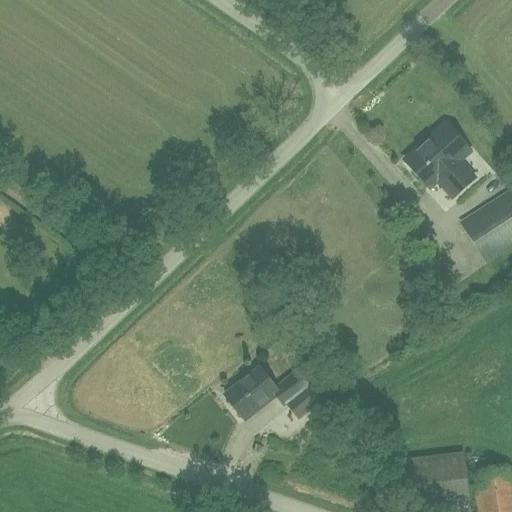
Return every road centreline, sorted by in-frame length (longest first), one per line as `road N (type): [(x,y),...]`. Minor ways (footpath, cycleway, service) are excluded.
road 1 (unclassified): [(17,403),(346,92)]
road 2 (unclassified): [(17,403),(61,427),(301,511)]
road 3 (unclassified): [(346,92),(217,0)]
road 4 (unclassified): [(346,92),(443,0)]
